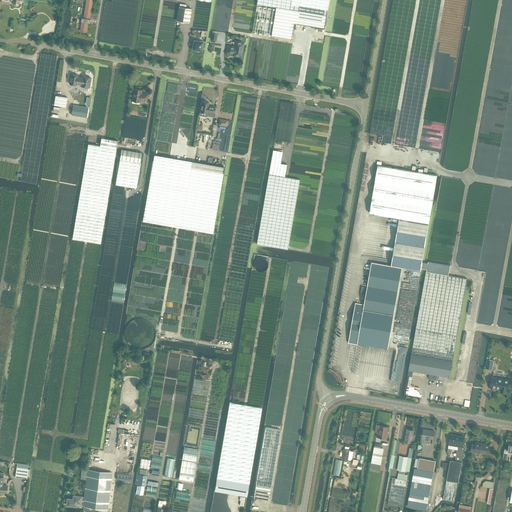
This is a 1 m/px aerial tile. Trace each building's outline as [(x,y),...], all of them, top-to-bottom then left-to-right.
[(89,23),(90,19),(89,19),(92,0),(86,0),(84,18),(81,17),(81,21),(82,21),(80,30),(86,31),(88,22),(89,23)] [(257,0),(257,4),(276,7),(326,15),(328,0),(257,0)] [(176,20),(189,22),(191,9),(179,6),(176,20)] [(294,23),(296,23),(324,28),(326,15),(276,7),(271,36),(291,39),(294,23)] [(200,50),(202,51),(203,42),(194,40),(193,49),(197,50),(197,51),(200,52),(200,50)] [(227,50),(227,52),(236,54),(236,56),(241,57),(244,42),(235,41),(233,47),(228,46),(227,48),(227,50)] [(76,85),(76,83),(81,84),(81,86),(89,87),(91,78),(90,77),(90,76),(87,76),(86,77),(83,76),(82,77),(77,77),(77,75),(71,74),(69,84),(76,85)] [(141,93),(142,90),(134,89),(132,101),(140,102),(140,100),(147,101),(148,94),(141,93)] [(55,95),(54,105),(66,107),(67,97),(55,95)] [(202,101),(199,116),(206,117),(207,112),(214,113),(215,107),(210,106),(208,106),(209,102),(207,102),(207,101),(204,101),(203,101),(202,101)] [(73,105),(71,115),(86,117),(88,107),(73,105)] [(81,186),(72,239),(73,239),(85,241),(88,241),(100,243),(116,149),(116,148),(117,144),(117,141),(117,140),(105,138),(101,138),(100,146),(88,144),(81,186)] [(121,149),(120,159),(140,162),(141,153),(121,149)] [(192,161),(154,155),(143,221),(213,233),(218,205),(223,173),(190,168),(192,161)] [(140,162),(120,159),(115,184),(136,188),(140,162)] [(192,161),(190,168),(223,173),(224,167),(192,161)] [(271,162),(268,174),(285,177),(287,164),(271,162)] [(361,255),(392,260),(391,266),(402,268),(412,269),(421,271),(421,268),(422,262),(437,176),(378,165),(370,213),(383,215),(399,218),(392,260),(375,257),(361,255)] [(287,249),(299,179),(285,177),(268,174),(257,244),(287,249)] [(254,264),(254,265),(254,266),(255,267),(255,268),(256,269),(257,270),(258,270),(258,271),(259,271),(260,271),(261,271),(262,271),(263,271),(264,271),(264,270),(265,270),(266,269),(267,268),(267,267),(268,266),(268,265),(268,264),(268,263),(268,262),(268,261),(267,261),(267,260),(266,259),(265,259),(265,258),(264,258),(263,257),(262,257),(261,257),(260,257),(259,257),(259,258),(258,258),(257,258),(257,259),(256,259),(256,260),(255,260),(255,261),(255,262),(254,262),(254,263),(254,264)] [(411,354),(408,370),(409,370),(410,370),(433,374),(432,379),(437,380),(437,376),(437,375),(450,377),(452,361),(467,278),(448,275),(450,265),(428,261),(428,263),(426,263),(422,262),(421,268),(425,269),(426,269),(427,269),(427,271),(426,271),(411,354)] [(355,303),(348,343),(357,344),(357,343),(388,349),(402,268),(391,266),(371,262),(364,304),(355,303)] [(492,377),(490,387),(496,388),(496,387),(501,388),(502,389),(501,390),(500,392),(506,393),(507,390),(508,386),(511,387),(511,385),(511,379),(509,379),(509,380),(492,377)] [(216,480),(214,490),(228,493),(245,496),(247,496),(249,483),(262,408),(262,407),(247,405),(244,404),(229,402),(216,478),(216,480)] [(376,425),(375,432),(377,433),(376,437),(387,439),(388,435),(387,435),(388,427),(380,425),(379,425),(376,425)] [(255,484),(253,497),(269,499),(271,487),(280,430),(265,427),(255,484)] [(414,430),(407,429),(404,441),(411,443),(414,430)] [(422,437),(433,439),(435,431),(424,429),(422,437)] [(448,444),(461,447),(463,437),(451,434),(448,444)] [(391,455),(388,471),(389,471),(390,468),(392,468),(395,455),(394,455),(397,440),(395,440),(392,455),(391,455)] [(474,452),(475,451),(484,453),(484,454),(492,455),(493,449),(489,449),(490,446),(476,443),(475,445),(472,445),(470,451),(474,452)] [(400,456),(397,469),(405,471),(408,471),(409,471),(412,458),(408,457),(400,456)] [(139,467),(149,469),(150,460),(141,458),(139,467)] [(416,458),(414,467),(418,467),(418,468),(434,471),(436,461),(419,458),(419,459),(416,458)] [(450,459),(446,479),(457,481),(458,481),(462,461),(455,460),(450,459)] [(16,467),(15,477),(27,478),(28,469),(16,467)] [(407,506),(426,509),(433,472),(414,468),(407,506)] [(107,509),(108,509),(112,472),(87,469),(83,498),(81,498),(81,495),(73,494),(73,498),(67,498),(66,504),(77,506),(77,503),(83,504),(83,506),(107,509)] [(402,505),(407,475),(398,473),(397,478),(392,478),(388,503),(402,505)] [(136,493),(143,494),(144,485),(145,486),(147,476),(139,474),(137,484),(138,484),(136,493)] [(446,479),(443,499),(454,500),(457,481),(446,479)]
